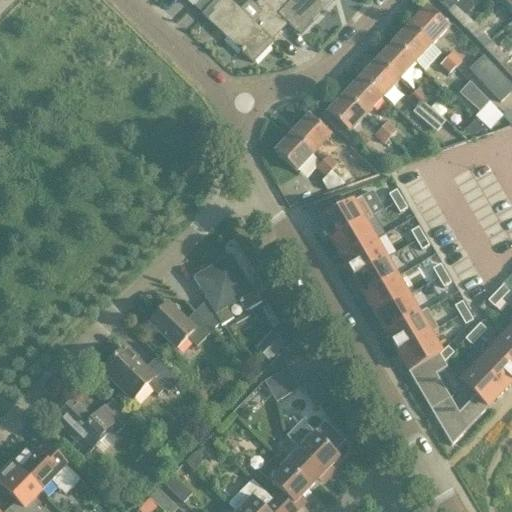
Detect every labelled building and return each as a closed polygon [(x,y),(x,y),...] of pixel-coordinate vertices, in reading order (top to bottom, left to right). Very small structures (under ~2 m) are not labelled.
[(199,0),(193,6),(207,19),(253,63),(272,44),(271,43),(280,33),(260,14),(269,4),(264,0),(260,0),(254,8),(260,14),(252,23),(228,0),(199,0)] [(264,0),(269,4),(260,14),(280,33),(288,24),(300,35),(333,1),(332,0),(264,0)] [(454,6),(459,0),(446,0),(440,6),(447,13),(454,6)] [(454,6),(447,13),(465,32),(473,24),(466,17),(473,10),(473,4),(468,0),(459,0),(454,6)] [(511,0),(503,0),(511,8),(511,0)] [(410,26),(432,46),(448,29),(427,9),(410,26)] [(473,24),(465,32),(483,51),(491,43),(473,24)] [(432,46),(410,26),(394,44),(415,64),(432,46)] [(509,62),(491,43),(483,51),(501,70),(509,62)] [(394,44),(378,61),(399,81),(415,64),(394,44)] [(447,61),(456,69),(462,62),(453,55),(447,61)] [(456,69),(447,61),(447,62),(439,56),(434,62),(440,67),(440,68),(450,76),(456,69)] [(511,86),(483,58),(469,72),(501,104),(511,92),(511,86)] [(378,61),(361,78),(383,98),(399,81),(378,61)] [(511,65),(509,62),(501,70),(511,80),(511,65)] [(383,98),(361,78),(345,96),(366,116),(383,98)] [(469,84),(459,95),(479,114),(488,104),(469,84)] [(419,89),(413,95),(423,104),(429,97),(419,89)] [(423,104),(413,95),(407,103),(416,110),(413,114),(436,134),(445,123),(423,104)] [(366,116),(345,96),(328,114),(349,134),(366,116)] [(292,134),(314,155),(330,137),(309,117),(292,134)] [(387,124),(381,130),(390,138),(395,132),(387,124)] [(390,138),(381,130),(375,138),(383,146),(390,138)] [(314,155),(292,134),(275,153),(296,174),(314,155)] [(323,163),(332,172),(337,166),(328,157),(323,163)] [(332,172),(323,163),(315,171),(325,180),(332,172)] [(402,201),(396,192),(389,196),(394,206),(402,201)] [(344,209),(337,198),(314,206),(323,221),(344,209)] [(361,199),(319,223),(330,242),(363,222),(364,223),(372,218),(361,199)] [(400,215),(407,210),(402,201),(394,206),(400,215)] [(363,222),(330,242),(341,261),(374,241),(364,223),(363,222)] [(424,238),(418,229),(411,233),(416,243),(424,238)] [(421,252),(429,247),(424,238),(416,243),(421,252)] [(374,241),(341,261),(352,279),(385,260),(374,241)] [(194,314),(213,332),(220,325),(222,327),(233,321),(226,310),(239,303),(245,313),(260,304),(250,286),(248,287),(230,257),(193,279),(206,302),(194,314)] [(385,260),(352,279),(363,298),(396,279),(385,260)] [(446,275),(440,266),(432,271),(438,280),(446,275)] [(443,289),(451,285),(446,275),(438,280),(443,289)] [(396,279),(363,298),(375,317),(407,298),(396,279)] [(501,301),(509,293),(502,287),(495,295),(501,301)] [(487,303),(494,309),(501,301),(495,295),(487,303)] [(407,298),(375,317),(386,336),(419,317),(418,316),(407,298)] [(467,313),(462,303),(454,308),(460,317),(467,313)] [(213,332),(194,314),(186,322),(168,305),(148,325),(175,352),(187,340),(196,349),(213,332)] [(419,317),(386,336),(397,354),(429,335),(430,336),(438,331),(426,311),(418,316),(419,317)] [(460,317),(465,326),(473,322),(467,313),(460,317)] [(479,339),(486,331),(480,325),(472,333),(479,339)] [(280,353),(286,346),(272,333),(266,340),(280,353)] [(465,341),(471,347),(479,339),(472,333),(465,341)] [(429,335),(397,354),(408,373),(438,355),(439,356),(441,355),(430,336),(429,335)] [(511,341),(506,335),(491,351),(511,371),(511,341)] [(447,349),(439,356),(444,364),(454,355),(447,349)] [(124,350),(102,372),(132,402),(146,388),(157,398),(163,392),(166,395),(178,383),(155,360),(145,371),(124,350)] [(511,371),(491,351),(476,367),(503,393),(511,384),(511,371)] [(438,355),(408,373),(430,411),(450,399),(436,376),(447,369),(444,364),(439,356),(438,355)] [(476,367),(460,383),(475,397),(476,397),(489,409),(503,393),(476,367)] [(270,395),(294,382),(288,370),(264,384),(270,395)] [(328,402),(316,381),(302,389),(315,410),(328,402)] [(294,382),(270,395),(276,405),(299,392),(294,382)] [(450,399),(430,411),(451,448),(489,409),(476,397),(475,397),(459,415),(450,399)] [(75,400),(54,421),(75,442),(69,448),(83,461),(110,434),(114,438),(131,421),(112,402),(95,419),(75,400)] [(303,424),(288,440),(300,451),(330,480),(334,476),(329,471),(340,460),(333,454),(344,442),(326,424),(315,435),(303,424)] [(27,447),(11,464),(40,493),(50,483),(65,497),(79,482),(42,446),(34,454),(27,447)] [(300,451),(285,466),(310,490),(321,479),(326,484),(330,480),(300,451)] [(193,455),(185,464),(190,468),(190,469),(194,472),(203,463),(193,455)] [(276,458),(260,473),(269,482),(280,492),(272,500),(283,511),(299,511),(304,507),(298,502),(310,490),(285,466),(276,458)] [(40,493),(11,464),(0,475),(0,487),(16,503),(7,511),(37,511),(29,504),(40,493)] [(172,477),(164,486),(183,505),(192,496),(172,477)] [(252,483),(228,507),(233,511),(283,511),(272,500),(271,501),(252,483)] [(158,492),(150,500),(161,511),(176,511),(177,511),(158,492)]
